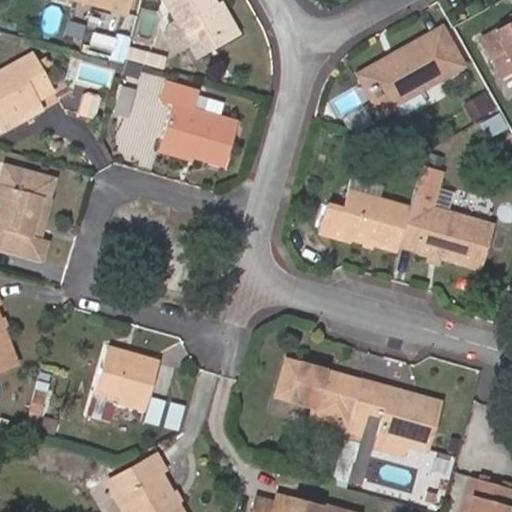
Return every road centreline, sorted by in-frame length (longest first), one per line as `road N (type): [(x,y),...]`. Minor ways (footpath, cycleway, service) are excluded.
road 1 (residential): [(264,217),(120,185),(110,192),(85,289),(97,299),(218,329),(276,282)]
road 2 (residential): [(511,359),(276,282)]
road 3 (residential): [(264,217),(300,103),(302,54)]
